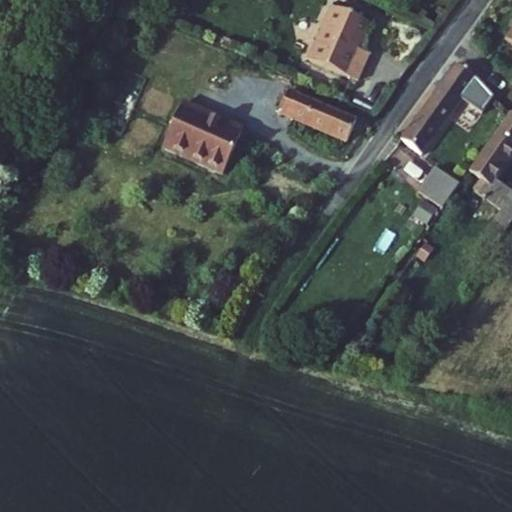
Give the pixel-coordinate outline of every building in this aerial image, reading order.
[(364,52),(377,26),(339,7),(313,59),(361,83),(373,56),(364,52)] [(482,80),(462,66),(407,140),(428,155),(482,80)] [(362,120),(293,90),(284,111),(353,141),(362,120)] [(241,154),(237,152),(247,130),(190,105),(171,150),(231,176),(241,154)] [(497,225),(511,235),(511,233),(511,186),(502,180),(511,164),(511,119),(477,171),(489,179),(482,190),(507,208),(497,225)] [(474,175),(446,157),(428,184),(452,199),(459,198),(474,175)] [(417,215),(430,224),(442,206),(428,197),(417,215)] [(490,237),(504,245),(511,235),(497,225),(490,237)] [(430,240),(422,252),(430,258),(438,246),(430,240)]
